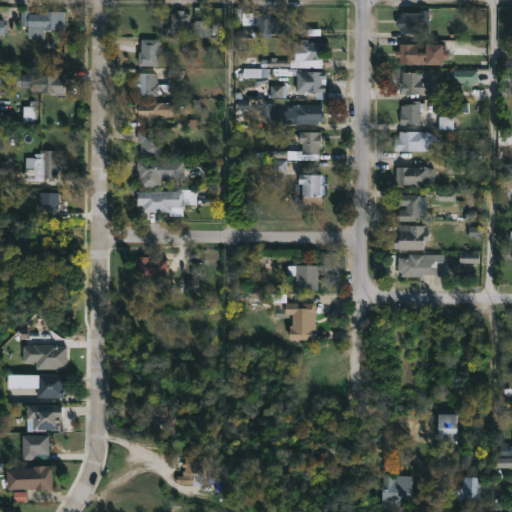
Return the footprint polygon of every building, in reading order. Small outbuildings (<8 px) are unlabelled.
[(429,8),(429,32),(402,31),(402,27),(397,27),(398,16),(401,16),(401,10),(421,11),(421,8),(429,8)] [(31,9),(31,12),(38,12),(38,10),(64,10),(64,18),(67,18),(67,21),(64,21),(64,29),(29,30),(29,25),(21,25),(20,9),(31,9)] [(183,10),(183,12),(190,12),(190,21),(199,21),(199,29),(181,29),(181,32),(170,32),(171,12),(178,12),(178,10),(183,10)] [(271,12),(271,16),(289,16),(289,31),(271,31),(271,37),(263,37),(263,31),(258,32),(258,22),(253,22),(253,12),(271,12)] [(158,65),(138,65),(138,50),(141,50),(141,38),(158,38),(158,65)] [(308,38),(308,41),(325,41),(325,58),(323,58),(323,68),(260,66),(260,60),(294,58),(294,44),(300,44),(300,41),(304,41),(304,38),(308,38)] [(447,43),(447,49),(450,49),(450,58),(446,58),(446,64),(399,63),(399,56),(395,56),(395,50),(400,50),(400,42),(447,43)] [(57,68),(56,74),(65,74),(64,94),(31,93),(31,85),(21,85),(22,72),(46,73),(46,67),(57,68)] [(14,76),(0,76),(0,68),(14,68),(14,76)] [(431,69),(431,76),(433,76),(433,80),(431,80),(431,84),(458,83),(458,98),(431,98),(432,93),(402,92),(402,88),(399,88),(399,81),(403,81),(403,71),(415,72),(415,69),(431,69)] [(325,74),(325,78),(322,78),(322,83),(325,83),(324,99),(306,99),(307,90),(297,90),(297,70),(325,70),(325,74)] [(156,72),(155,83),(159,83),(158,95),(138,94),(138,86),(134,86),(135,78),(138,78),(138,71),(156,72)] [(430,98),(430,110),(424,109),(424,107),(420,107),(420,124),(400,123),(401,104),(411,103),(411,99),(420,100),(420,103),(423,103),(423,98),(430,98)] [(170,105),(169,124),(143,124),(143,117),(138,117),(138,112),(135,112),(135,101),(170,101),(170,105)] [(322,115),(322,123),(286,122),(286,120),(277,120),(278,109),(288,109),(288,106),(292,106),(292,103),(322,104),(322,115)] [(162,130),(162,156),(140,156),(140,142),(138,142),(138,139),(138,129),(162,130)] [(319,129),(319,132),(321,132),(321,145),(318,145),(318,158),(287,158),(287,150),(302,150),(302,141),(300,141),(299,129),(319,129)] [(429,130),(429,131),(433,131),(433,134),(441,134),(441,142),(428,143),(428,150),(395,150),(395,137),(399,137),(399,130),(404,130),(404,131),(409,131),(409,130),(429,130)] [(55,149),(55,158),(61,158),(61,169),(58,169),(58,178),(47,177),(47,179),(24,179),(25,156),(39,157),(40,149),(55,149)] [(183,162),(183,178),(161,177),(161,186),(140,186),(140,178),(138,178),(138,169),(137,167),(137,160),(183,161),(183,162)] [(432,167),(432,171),(434,171),(433,182),(428,182),(428,184),(396,183),(396,166),(432,167)] [(5,170),(5,179),(15,179),(15,187),(0,187),(0,167),(5,168),(5,170)] [(304,170),(304,174),(324,174),(324,195),(322,195),(322,204),(303,204),(303,195),(305,195),(305,183),(300,183),(300,170),(304,170)] [(183,205),(172,205),(172,211),(144,211),(144,204),(137,204),(136,190),(183,190),(183,205)] [(59,202),(59,211),(39,210),(39,191),(57,192),(57,202),(59,202)] [(419,195),(426,195),(425,220),(398,220),(398,219),(394,218),(395,212),(398,211),(398,210),(404,210),(405,205),(394,203),(394,195),(419,195)] [(425,224),(425,231),(429,231),(429,239),(425,239),(424,249),(401,249),(401,247),(394,247),(394,236),(398,236),(399,223),(425,224)] [(438,261),(438,274),(425,273),(425,276),(402,275),(402,271),(398,271),(398,256),(409,257),(409,253),(444,254),(443,261),(438,261)] [(150,255),(151,258),(167,258),(168,274),(136,276),(136,268),(139,268),(139,255),(150,255)] [(318,266),(318,290),(295,290),(295,274),(288,274),(288,264),(318,264),(318,266)] [(315,308),(314,328),(312,328),(312,339),(290,339),(291,327),(292,327),(292,314),(285,314),(285,301),(315,302),(315,308)] [(56,344),(56,346),(67,346),(67,367),(34,367),(35,361),(22,360),(23,345),(56,344)] [(63,396),(36,396),(37,374),(66,374),(66,382),(63,382),(63,396)] [(63,415),(63,417),(60,417),(59,429),(31,428),(31,418),(25,418),(26,403),(63,404),(63,415)] [(167,404),(167,413),(173,413),(172,432),(146,431),(146,403),(167,404)] [(458,442),(458,415),(439,415),(439,442),(458,442)] [(36,458),(36,459),(22,459),(22,434),(49,434),(48,453),(36,454),(36,458)] [(202,455),(202,473),(193,472),(193,479),(176,479),(176,475),(182,475),(182,470),(184,470),(184,466),(182,466),(182,461),(184,461),(185,455),(202,455)] [(53,465),(54,490),(34,490),(34,488),(7,488),(6,469),(34,468),(34,465),(53,465)] [(413,475),(412,504),(382,503),(383,475),(413,475)] [(481,497),(464,497),(465,476),(481,476),(481,497)]
